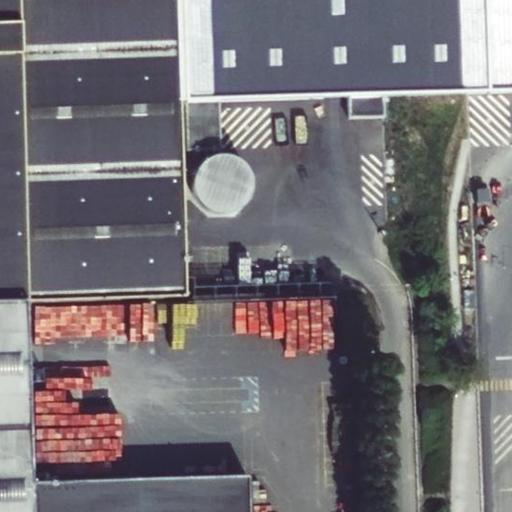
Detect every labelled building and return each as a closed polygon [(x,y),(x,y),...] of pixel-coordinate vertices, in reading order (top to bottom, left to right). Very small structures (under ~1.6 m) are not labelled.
[(0,0),(0,511),(30,511),(30,484),(28,440),(27,305),(177,300),(172,100),(168,0),(0,0)] [(511,0),(168,0),(172,100),(485,94),(511,93),(511,0)] [(294,348),(331,350),(334,300),(282,298),(280,327),(296,328),(294,348)] [(154,303),(71,306),(72,336),(155,333),(154,303)] [(30,511),(248,511),(248,476),(30,484),(30,511)]
